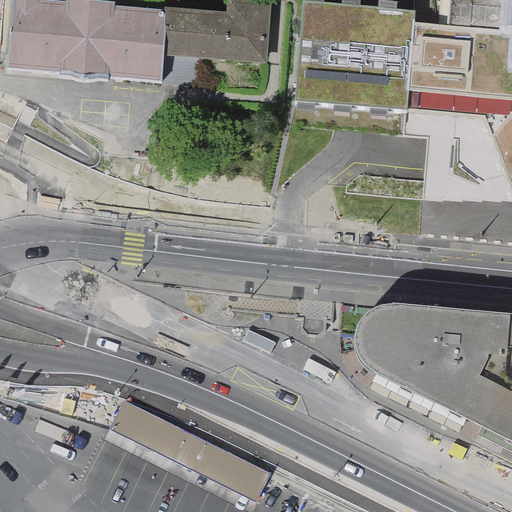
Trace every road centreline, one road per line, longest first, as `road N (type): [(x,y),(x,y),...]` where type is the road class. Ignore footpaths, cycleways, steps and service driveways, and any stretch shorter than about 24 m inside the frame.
road 1 (secondary): [(0,343),(166,383),(436,511)]
road 2 (secondary): [(511,472),(211,321),(124,261)]
road 3 (secondary): [(511,283),(288,261),(124,261)]
road 4 (secondary): [(124,261),(77,213),(0,163)]
road 5 (secondary): [(0,320),(84,292),(124,261)]
